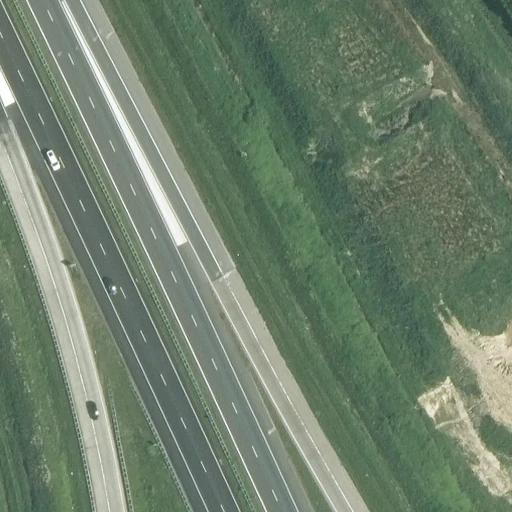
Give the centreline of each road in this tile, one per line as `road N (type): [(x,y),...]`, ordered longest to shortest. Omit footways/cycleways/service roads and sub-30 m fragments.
road 1 (motorway): [(359,511),(77,0)]
road 2 (motorway): [(279,511),(40,0)]
road 3 (motorway): [(0,36),(222,511)]
road 4 (motorway): [(0,118),(80,344),(116,511)]
